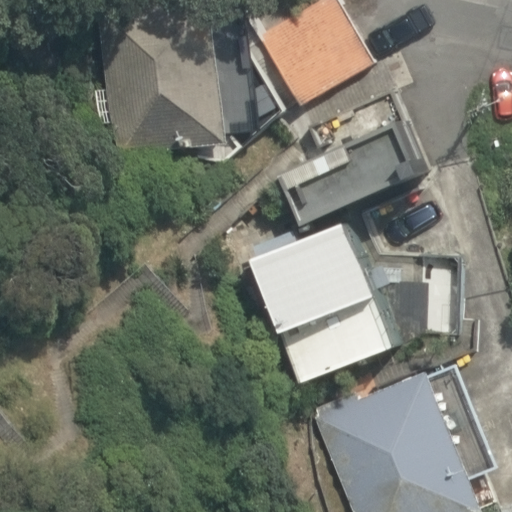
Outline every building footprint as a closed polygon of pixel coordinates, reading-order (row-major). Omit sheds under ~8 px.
[(306,105),(379,62),(342,0),(322,0),(264,34),(306,105)] [(251,13),(106,14),(108,153),(253,152),(251,13)] [(421,133),(406,95),(315,132),(330,170),(421,133)] [(462,204),(449,146),(309,177),(322,235),(462,204)] [(395,236),(280,265),(312,346),(299,350),(312,393),(433,354),(419,330),(461,336),(465,262),(401,258),(395,236)] [(506,511),(467,380),(318,424),(344,511),(506,511)]
